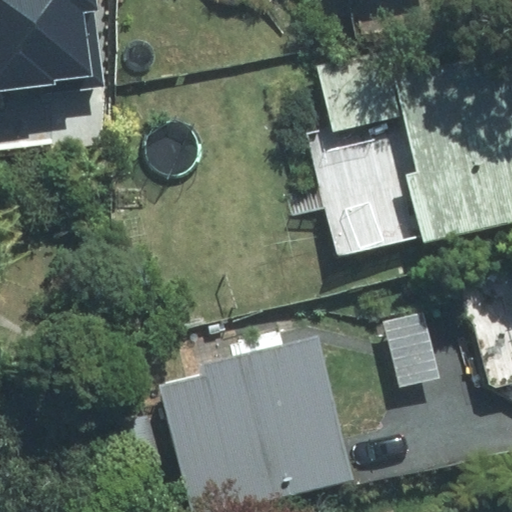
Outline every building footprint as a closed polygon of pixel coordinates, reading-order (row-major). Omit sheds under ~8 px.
[(412,243),(511,220),(511,47),(387,75),(406,168),(396,171),(412,243)] [(393,116),(379,51),(312,66),(326,130),(393,116)] [(0,142),(40,138),(31,54),(0,56),(0,142)] [(414,309),(365,319),(381,398),(429,388),(414,309)] [(105,357),(106,314),(68,313),(68,356),(105,357)] [(173,368),(166,336),(115,347),(123,379),(173,368)] [(303,344),(137,390),(144,417),(96,430),(117,506),(159,495),(163,511),(228,511),(340,481),(303,344)]
